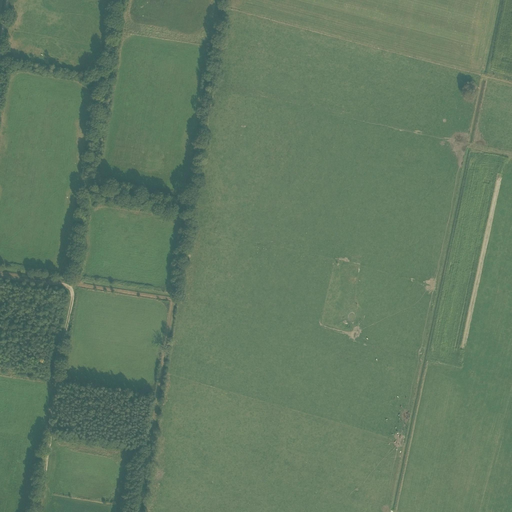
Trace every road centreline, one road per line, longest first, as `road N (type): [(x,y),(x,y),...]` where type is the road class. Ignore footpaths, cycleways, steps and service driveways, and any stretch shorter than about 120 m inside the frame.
road 1 (track): [(73,286),(121,0)]
road 2 (track): [(35,511),(73,286)]
